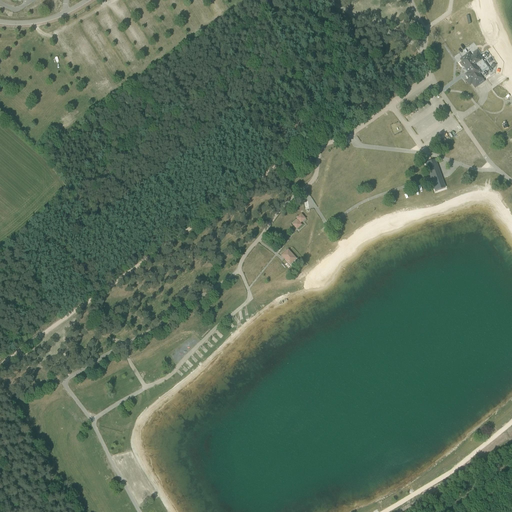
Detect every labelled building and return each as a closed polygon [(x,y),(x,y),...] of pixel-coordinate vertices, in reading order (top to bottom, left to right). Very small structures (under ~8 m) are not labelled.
[(411,4),(401,6),(403,12),(412,9),(411,4)] [(489,68),(479,55),(482,54),(478,48),(472,52),(474,54),(471,56),(469,53),(463,57),(465,59),(460,62),(460,61),(457,63),(461,68),(463,66),(471,77),(466,81),(468,84),(471,82),(475,88),(479,85),(484,81),(479,75),(489,68)] [(445,188),(435,159),(425,163),(435,191),(445,188)] [(352,182),(354,192),(362,191),(361,188),(367,187),(365,179),(352,182)] [(390,200),(400,198),(398,191),(388,194),(390,200)] [(298,220),(292,225),(297,230),(302,225),(300,224),(306,219),(301,214),(296,218),(298,220)] [(281,256),(290,265),(297,259),(288,249),(281,256)]
